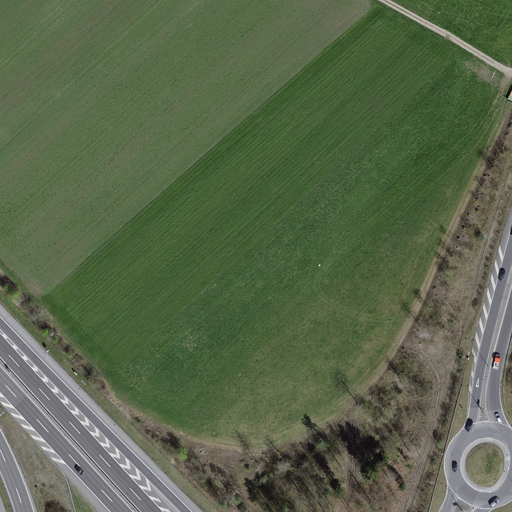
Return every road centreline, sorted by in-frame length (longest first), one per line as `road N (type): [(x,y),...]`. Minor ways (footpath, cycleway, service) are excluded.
road 1 (motorway): [(187,511),(0,328)]
road 2 (motorway): [(152,511),(0,340)]
road 3 (trunk): [(511,244),(467,434)]
road 4 (motorway): [(0,379),(121,511)]
road 5 (track): [(384,0),(511,72)]
road 6 (trunk): [(501,431),(493,391),(511,309)]
